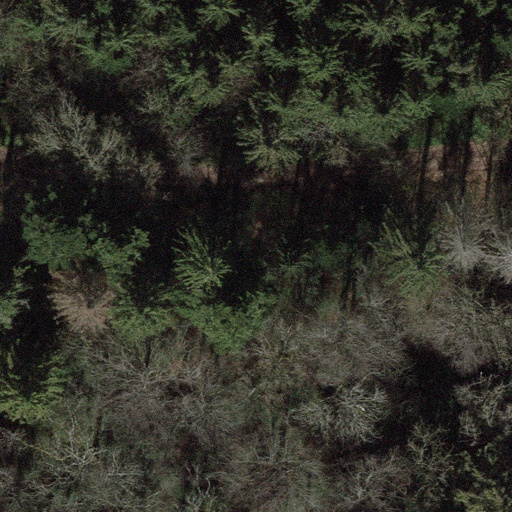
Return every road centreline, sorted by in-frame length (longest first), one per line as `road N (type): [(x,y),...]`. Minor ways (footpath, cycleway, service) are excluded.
road 1 (track): [(0,163),(136,178),(252,179),(511,150)]
road 2 (track): [(0,225),(252,179)]
